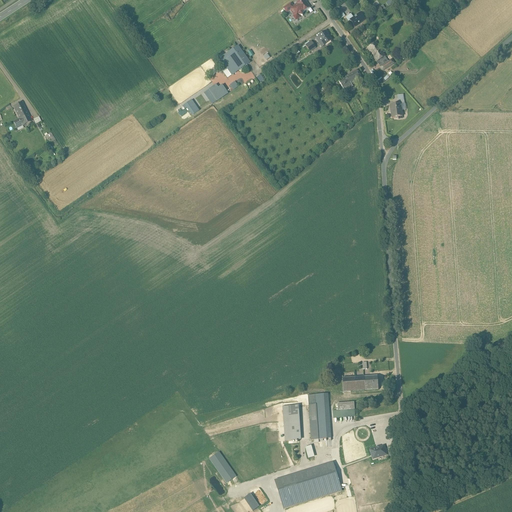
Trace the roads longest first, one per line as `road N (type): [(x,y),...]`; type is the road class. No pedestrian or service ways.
road 1 (unclassified): [(408,511),(381,165)]
road 2 (unclassified): [(511,34),(398,140)]
road 3 (unclassified): [(379,132),(369,71),(321,0)]
